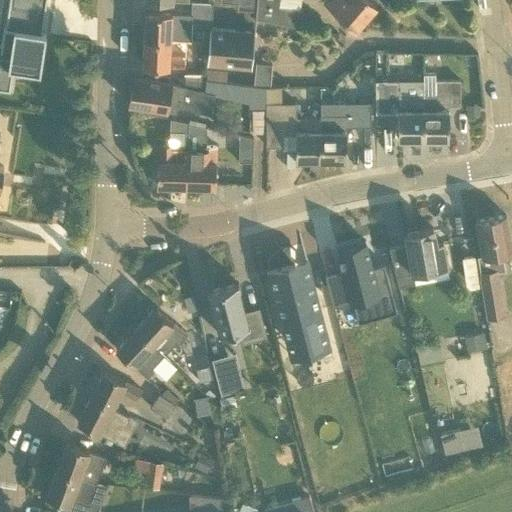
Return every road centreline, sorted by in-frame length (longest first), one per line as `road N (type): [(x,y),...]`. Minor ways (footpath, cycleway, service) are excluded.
road 1 (residential): [(108,231),(208,227),(508,165)]
road 2 (tertiary): [(3,511),(21,433),(82,329),(108,231)]
road 3 (tertiary): [(108,231),(108,0)]
road 4 (residential): [(508,165),(491,0)]
